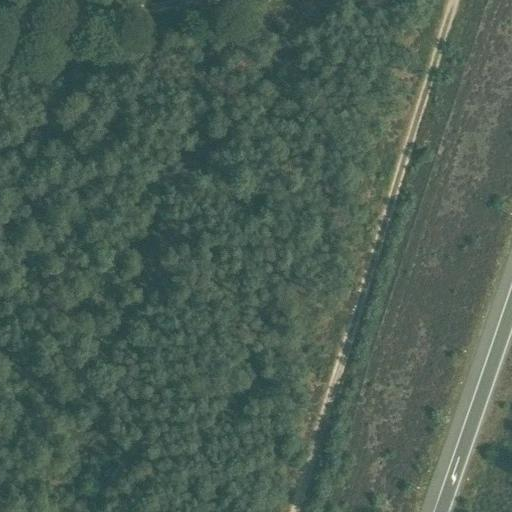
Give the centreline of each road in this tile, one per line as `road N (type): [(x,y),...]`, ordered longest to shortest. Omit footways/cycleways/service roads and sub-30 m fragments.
road 1 (track): [(456,0),(298,511)]
road 2 (track): [(0,44),(148,10),(251,0)]
road 3 (motorway): [(511,292),(437,511)]
